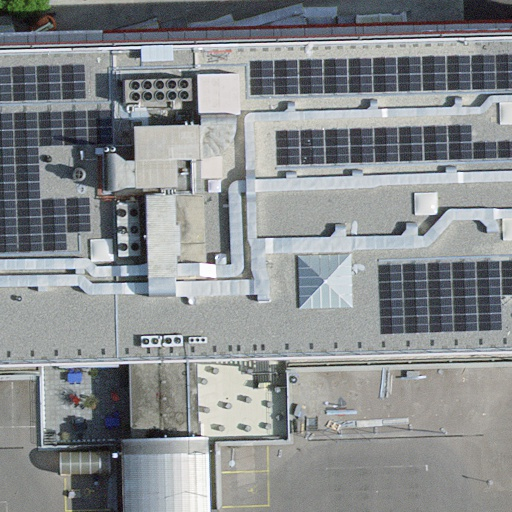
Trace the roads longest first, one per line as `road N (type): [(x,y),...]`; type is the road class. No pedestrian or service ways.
road 1 (unknown): [(439,511),(448,198),(256,193)]
road 2 (unknown): [(103,190),(98,511)]
road 3 (unknown): [(256,193),(250,511)]
road 4 (unknown): [(103,190),(256,193)]
